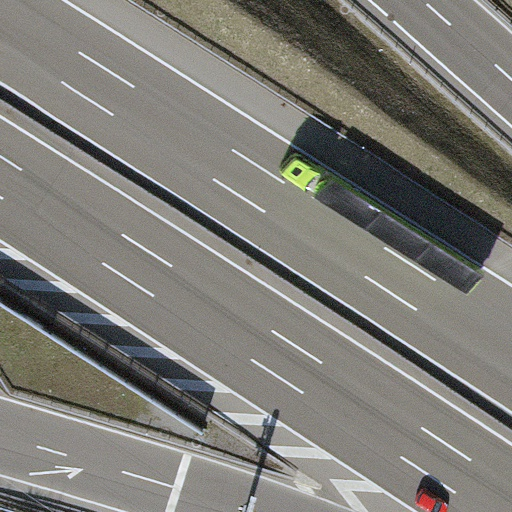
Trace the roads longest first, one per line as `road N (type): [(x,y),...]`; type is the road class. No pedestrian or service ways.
road 1 (motorway): [(0,178),(511,509)]
road 2 (motorway): [(511,348),(0,21)]
road 3 (motorway): [(0,435),(250,511)]
